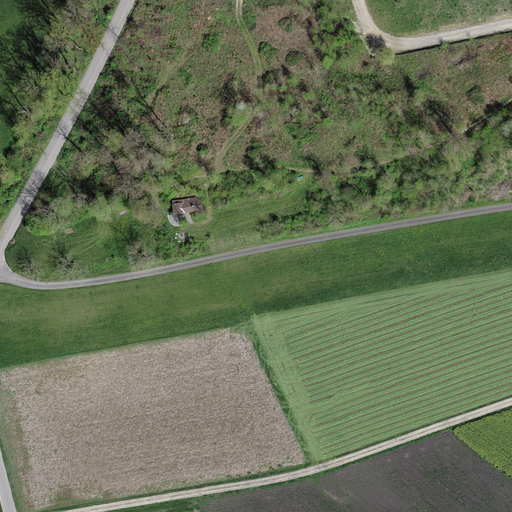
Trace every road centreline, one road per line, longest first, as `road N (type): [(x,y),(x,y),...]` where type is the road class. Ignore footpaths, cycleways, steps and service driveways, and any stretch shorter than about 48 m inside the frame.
road 1 (residential): [(511,206),(105,280),(47,285),(0,274)]
road 2 (track): [(80,511),(313,469),(511,400)]
road 3 (unclassified): [(127,0),(0,246)]
road 4 (track): [(239,0),(259,98),(207,173)]
road 5 (track): [(357,0),(372,29),(400,44),(511,23)]
